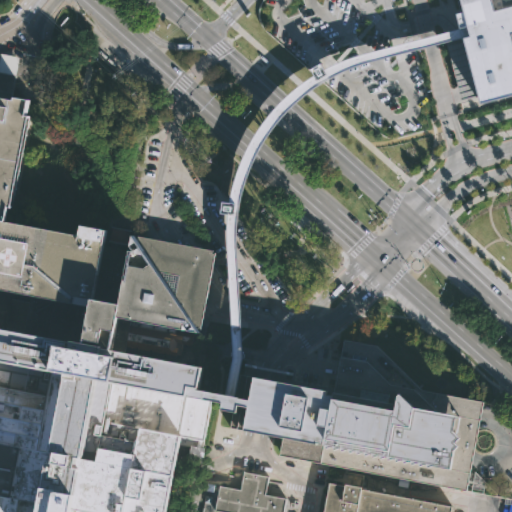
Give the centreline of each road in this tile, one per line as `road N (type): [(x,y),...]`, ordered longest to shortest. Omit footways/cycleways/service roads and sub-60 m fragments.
road 1 (trunk): [(85,0),(367,253)]
road 2 (trunk): [(385,269),(511,380)]
road 3 (trunk): [(284,107),(162,0)]
road 4 (trunk): [(403,213),(284,107)]
road 5 (residential): [(511,150),(455,169),(403,213)]
road 6 (trunk): [(511,315),(421,230)]
